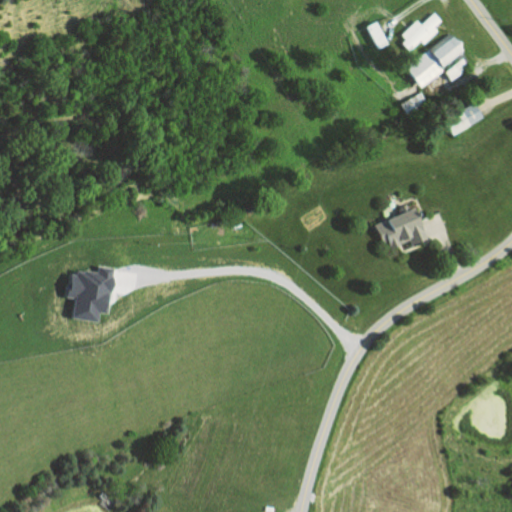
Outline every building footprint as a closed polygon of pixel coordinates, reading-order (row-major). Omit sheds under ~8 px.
[(423,44),(437,31),(433,27),(439,21),(431,12),(419,23),(415,20),(399,34),(403,38),(398,42),(407,51),(419,40),(423,44)] [(372,20),(386,43),(375,49),(361,26),(372,20)] [(417,87),(456,57),(458,60),(443,71),(450,79),(467,66),(464,63),(467,61),(462,54),(464,52),(448,32),(401,67),(417,87)] [(421,92),(430,111),(409,121),(400,102),(421,92)] [(471,102),(476,110),(480,117),(449,135),(441,120),(471,102)] [(423,238),(410,245),(407,240),(388,249),(386,244),(380,246),(371,226),(409,208),(419,229),(423,238)] [(114,269),(111,286),(106,313),(98,312),(96,321),(72,317),(75,298),(65,296),(69,273),(75,275),(76,270),(83,272),(83,270),(96,272),(97,266),(114,269)]
